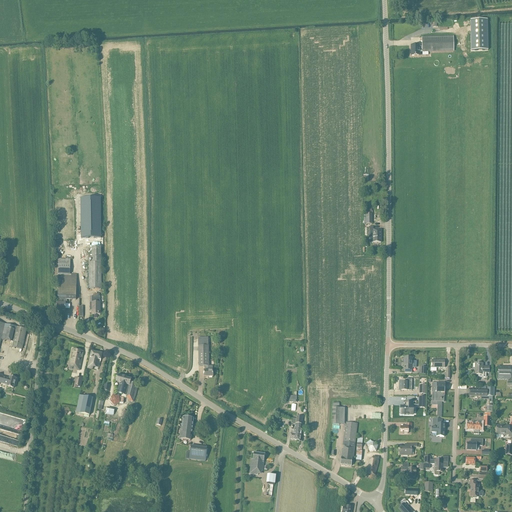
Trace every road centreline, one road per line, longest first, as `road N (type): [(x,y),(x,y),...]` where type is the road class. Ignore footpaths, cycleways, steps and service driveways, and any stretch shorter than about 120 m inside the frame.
road 1 (unclassified): [(387,345),(384,0)]
road 2 (unclassified): [(284,448),(150,366),(43,320)]
road 3 (unclassified): [(25,511),(43,320)]
road 4 (unclassified): [(374,505),(384,478),(387,345)]
road 5 (residential): [(452,481),(457,345)]
